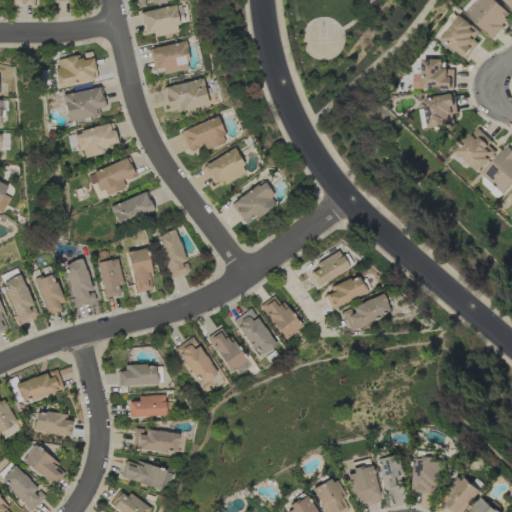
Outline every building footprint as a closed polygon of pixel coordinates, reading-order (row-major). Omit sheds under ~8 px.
[(475,0),(464,12),(491,38),(511,16),(494,0),(475,0)] [(511,0),(503,0),(511,9),(511,0)] [(139,12),(143,32),(151,30),(153,37),(178,32),(173,5),(139,12)] [(480,32),(459,15),(440,38),(465,58),(478,42),(474,39),(480,32)] [(148,47),(152,70),(161,68),(162,73),(188,69),(183,42),(148,47)] [(54,59),(57,86),(95,81),(92,59),(79,60),(79,56),(54,59)] [(442,59),(421,59),(421,75),(412,74),(412,89),(454,89),(455,69),(442,69),(442,59)] [(161,87),(166,108),(174,106),(176,112),(206,105),(200,78),(161,87)] [(61,94),(65,121),(94,117),(93,108),(103,107),(100,88),(61,94)] [(202,145),(205,150),(225,141),(215,116),(179,132),(187,151),(202,145)] [(107,152),(105,146),(116,143),(111,123),(74,133),(81,159),(107,152)] [(477,172),(499,149),(478,128),(455,151),(477,172)] [(502,194),(511,184),(511,151),(507,147),(481,174),(502,194)] [(223,185),(245,173),(233,149),(200,165),(210,184),(220,179),(223,185)] [(86,174),(92,188),(99,185),(103,196),(124,187),(121,182),(134,176),(126,158),(86,174)] [(8,197),(2,194),(6,185),(0,182),(0,212),(1,213),(8,197)] [(229,204),(244,225),(275,202),(261,182),(229,204)] [(108,207),(117,226),(152,210),(144,191),(108,207)] [(187,272),(174,229),(156,235),(169,278),(187,272)] [(127,251),(132,293),(152,290),(146,249),(127,251)] [(317,269),(309,273),(316,286),(348,270),(338,251),(314,263),(317,269)] [(91,291),(81,258),(62,265),(75,307),(94,301),(91,291)] [(119,295),(117,286),(122,284),(115,258),(95,263),(104,299),(119,295)] [(60,310),(57,304),(62,302),(51,273),(32,280),(46,316),(60,310)] [(21,275),(1,281),(15,323),(35,317),(21,275)] [(330,309),(365,294),(357,276),(322,291),(330,309)] [(300,327),(273,294),(258,306),(285,339),(300,327)] [(389,314),(382,295),(340,311),(348,330),(389,314)] [(275,345),(249,308),(232,320),(257,357),(275,345)] [(244,363),(223,327),(206,336),(227,373),(244,363)] [(216,374),(192,337),(174,348),(198,385),(216,374)] [(117,387),(155,385),(154,365),(116,367),(117,387)] [(20,401),(62,392),(57,372),(15,381),(20,401)] [(128,402),(128,417),(164,416),(163,395),(136,396),(137,402),(128,402)] [(0,430),(13,425),(0,396),(0,430)] [(71,422),(63,420),(64,415),(35,410),(32,430),(68,437),(71,422)] [(177,433),(143,430),(143,429),(133,429),(131,449),(175,453),(177,433)] [(52,487),(65,472),(34,445),(21,460),(52,487)] [(403,476),(398,454),(375,459),(382,492),(403,487),(401,477),(403,476)] [(125,458),(119,477),(158,490),(164,471),(125,458)] [(440,493),(441,459),(414,458),(413,493),(440,493)] [(352,473),(346,474),(354,506),(378,499),(368,459),(350,464),(352,473)] [(0,481),(30,510),(44,496),(12,466),(0,478),(0,481)] [(323,511),(342,511),(349,508),(331,477),(310,489),(323,511)] [(451,511),(463,511),(481,490),(463,477),(442,505),(451,511)] [(146,511),(149,508),(118,489),(108,506),(118,511),(146,511)] [(286,511),(315,511),(305,496),(285,509),(286,511)] [(500,511),(501,511),(479,498),(470,511),(500,511)] [(12,511),(0,500),(0,511),(12,511)]
